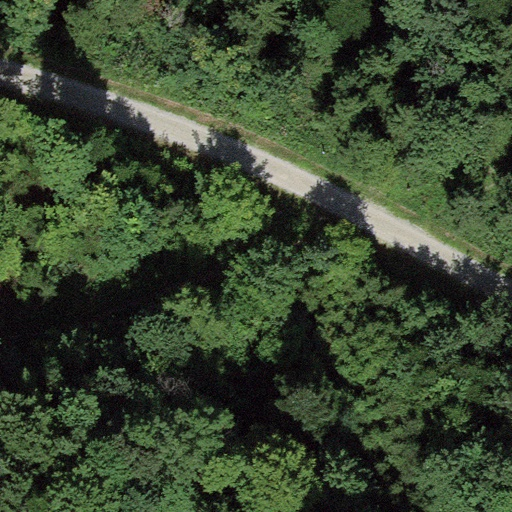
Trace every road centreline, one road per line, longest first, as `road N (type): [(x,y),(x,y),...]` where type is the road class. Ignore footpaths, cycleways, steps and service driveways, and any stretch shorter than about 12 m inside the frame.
road 1 (track): [(0,52),(180,123),(511,294)]
road 2 (track): [(356,209),(0,339)]
